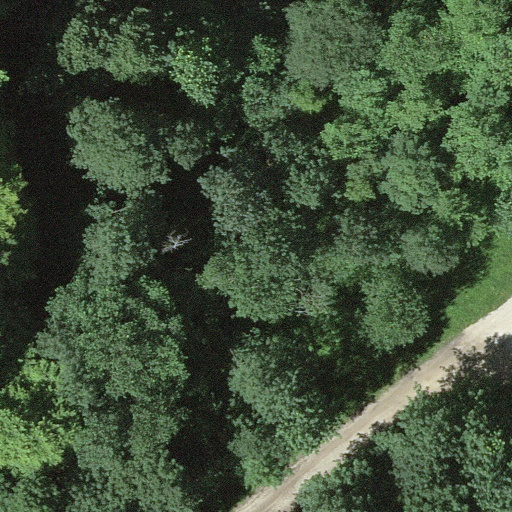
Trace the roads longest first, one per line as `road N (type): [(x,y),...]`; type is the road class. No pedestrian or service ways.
road 1 (track): [(271,511),(444,357),(511,310)]
road 2 (track): [(0,329),(40,447),(75,511)]
